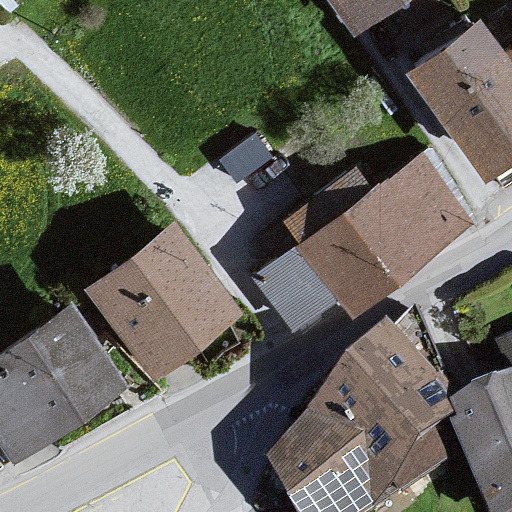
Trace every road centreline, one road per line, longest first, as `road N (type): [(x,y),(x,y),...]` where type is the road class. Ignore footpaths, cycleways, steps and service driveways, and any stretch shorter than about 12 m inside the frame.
road 1 (unclassified): [(229,398),(511,231)]
road 2 (unclassified): [(15,511),(229,398)]
